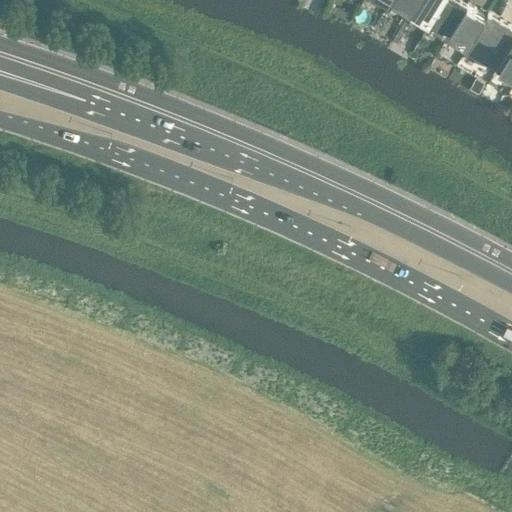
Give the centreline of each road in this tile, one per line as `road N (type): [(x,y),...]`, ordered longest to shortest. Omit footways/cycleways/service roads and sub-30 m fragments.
road 1 (secondary): [(0,117),(229,197),(394,274),(511,343)]
road 2 (secondary): [(352,196),(162,115),(0,60)]
road 3 (secondary): [(352,196),(298,188),(0,82)]
road 4 (secondary): [(511,281),(352,196)]
